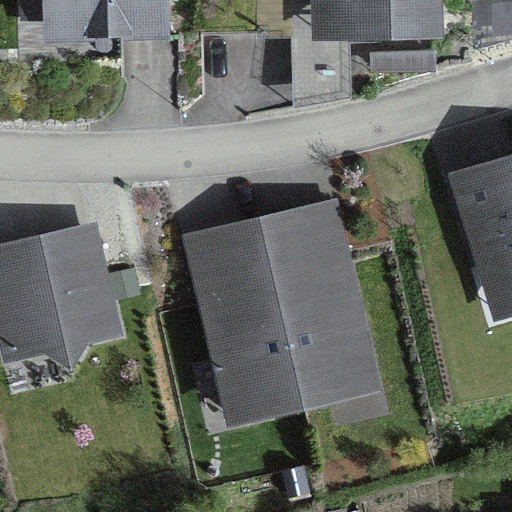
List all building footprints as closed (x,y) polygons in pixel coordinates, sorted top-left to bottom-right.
[(124,29),(124,11),(159,10),(159,0),(51,0),(52,20),(92,18),(92,30),(124,29)] [(347,0),(348,31),(434,29),(433,0),(347,0)] [(511,160),(454,178),(473,241),(499,233),(511,275),(511,160)] [(69,359),(84,335),(112,328),(89,229),(0,250),(0,305),(11,352),(45,344),(69,359)] [(265,239),(303,400),(371,385),(342,261),(299,271),(290,233),(265,239)] [(205,293),(234,417),(303,400),(265,239),(239,245),(248,283),(205,293)]
